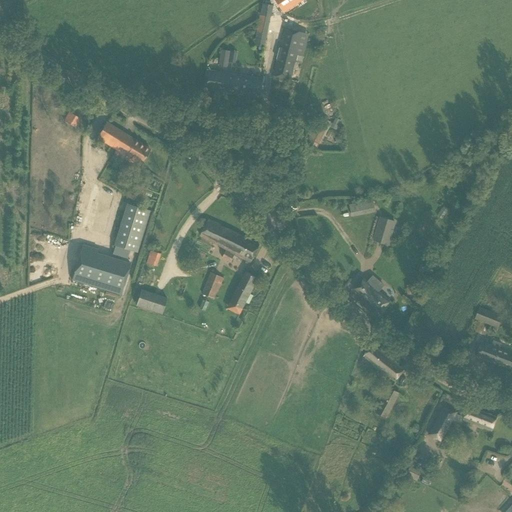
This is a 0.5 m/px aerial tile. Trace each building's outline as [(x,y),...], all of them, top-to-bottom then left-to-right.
[(275,0),(283,12),(301,0),(275,0)] [(255,38),(254,45),(265,47),(266,41),(273,6),(263,4),(255,38)] [(308,34),(285,28),(273,76),(291,80),(297,55),(303,57),(308,34)] [(221,49),(218,67),(227,68),(228,62),(230,51),(221,49)] [(206,70),(205,79),(203,89),(260,98),(263,79),(206,70)] [(64,121),(75,128),(80,119),(69,113),(64,121)] [(330,122),(320,116),(309,138),(319,143),(330,122)] [(106,122),(101,131),(97,137),(118,150),(116,152),(139,166),(149,149),(106,122)] [(465,162),(452,170),(457,178),(462,175),(463,177),(471,172),(465,162)] [(127,197),(139,202),(140,199),(139,198),(143,188),(132,184),(127,197)] [(361,203),(349,205),(351,217),(359,215),(358,210),(374,207),(373,200),(361,203)] [(149,211),(126,204),(114,245),(137,253),(149,211)] [(208,219),(204,228),(200,236),(226,250),(222,257),(231,261),(235,254),(251,262),(260,245),(220,226),(220,225),(208,219)] [(388,243),(394,223),(381,219),(374,239),(388,243)] [(82,245),(71,280),(120,295),(130,264),(97,254),(98,250),(82,245)] [(160,254),(150,251),(146,263),(156,267),(160,254)] [(210,272),(202,294),(214,299),(217,291),(218,291),(223,278),(210,272)] [(230,303),(242,309),(258,278),(245,272),(230,303)] [(363,278),(353,290),(380,313),(390,301),(379,291),(383,286),(372,276),(367,282),(363,278)] [(166,298),(142,290),(137,307),(161,314),(166,298)] [(503,316),(479,307),(474,320),(498,329),(503,316)] [(481,342),(479,347),(476,356),(511,369),(511,353),(499,349),(501,344),(493,341),(491,346),(481,342)] [(373,344),(366,352),(363,356),(394,381),(404,369),(373,344)] [(377,412),(386,417),(398,393),(389,388),(377,412)] [(445,405),(429,435),(436,439),(440,441),(447,428),(442,425),(446,417),(452,421),(461,424),(463,421),(491,432),(497,417),(468,406),(464,417),(455,414),(457,412),(445,405)] [(416,423),(411,431),(416,434),(421,426),(416,423)] [(500,453),(508,454),(510,447),(502,445),(500,453)] [(409,468),(405,476),(415,481),(419,473),(409,468)]
